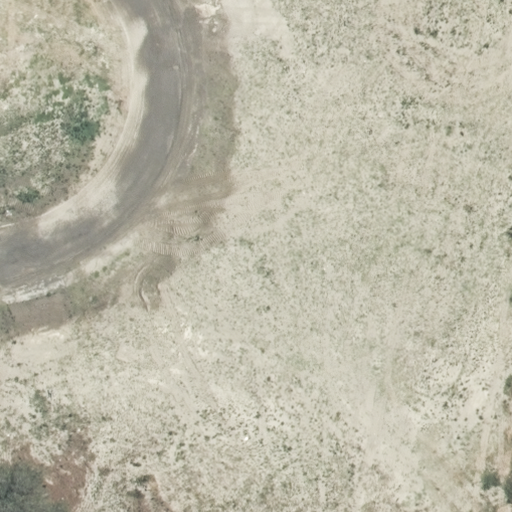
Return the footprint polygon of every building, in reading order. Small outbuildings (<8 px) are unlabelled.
[(301,0),(293,93),(365,100),(366,85),(399,88),(401,62),(423,64),(428,5),(376,0),(301,0)] [(511,0),(461,0),(450,44),(511,59),(511,0)] [(412,181),(393,177),(381,225),(392,228),(367,330),(452,351),(493,186),(415,167),(412,181)] [(110,415),(86,352),(25,375),(49,438),(110,415)] [(226,511),(340,470),(306,378),(166,431),(196,511),(226,511)]
